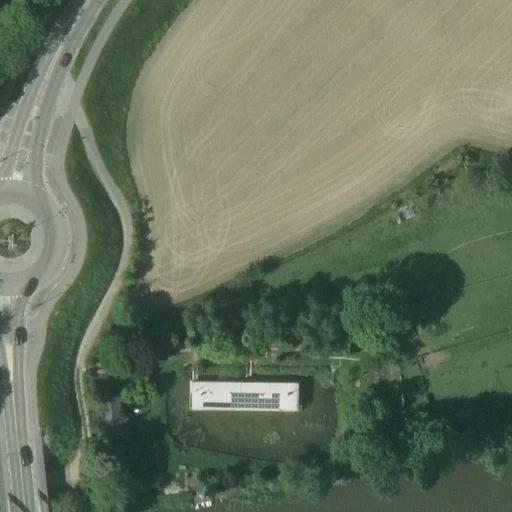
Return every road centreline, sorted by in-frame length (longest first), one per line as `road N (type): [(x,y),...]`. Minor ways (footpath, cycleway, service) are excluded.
road 1 (secondary): [(23,511),(12,379)]
road 2 (secondary): [(18,290),(54,266),(61,238),(51,210),(28,193)]
